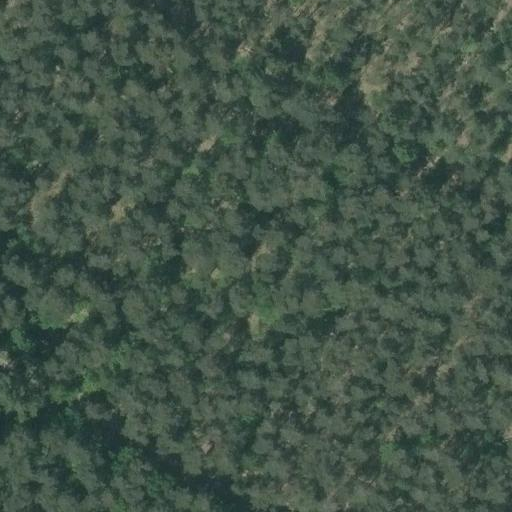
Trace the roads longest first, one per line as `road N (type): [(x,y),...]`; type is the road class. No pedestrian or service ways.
road 1 (track): [(511,2),(433,112),(417,188),(219,425),(158,469)]
road 2 (track): [(158,469),(0,374)]
